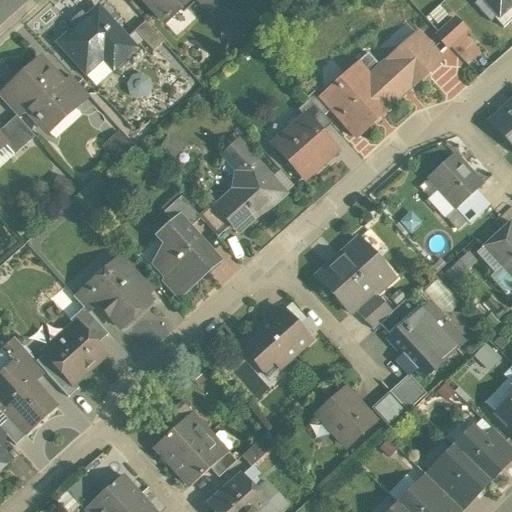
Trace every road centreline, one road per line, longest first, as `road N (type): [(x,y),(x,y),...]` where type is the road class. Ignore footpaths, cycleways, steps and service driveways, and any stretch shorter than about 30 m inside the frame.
road 1 (residential): [(101,428),(120,394),(272,261)]
road 2 (residential): [(272,261),(415,131),(452,114)]
road 3 (residential): [(389,386),(272,261)]
road 4 (residential): [(12,511),(101,428)]
